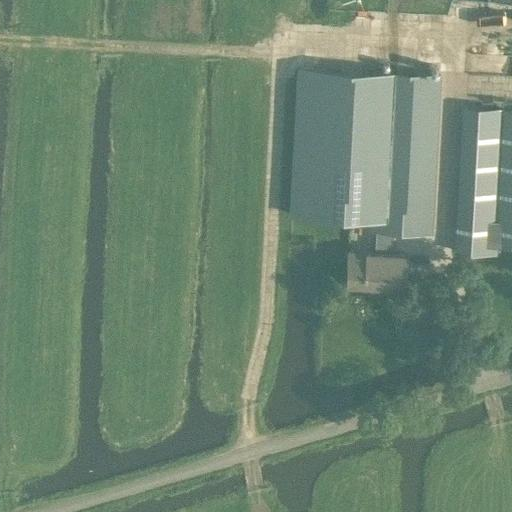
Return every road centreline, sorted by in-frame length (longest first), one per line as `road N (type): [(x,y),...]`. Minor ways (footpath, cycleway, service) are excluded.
road 1 (track): [(0,36),(276,52),(266,320),(246,393),(260,511)]
road 2 (unclassified): [(52,511),(511,376)]
